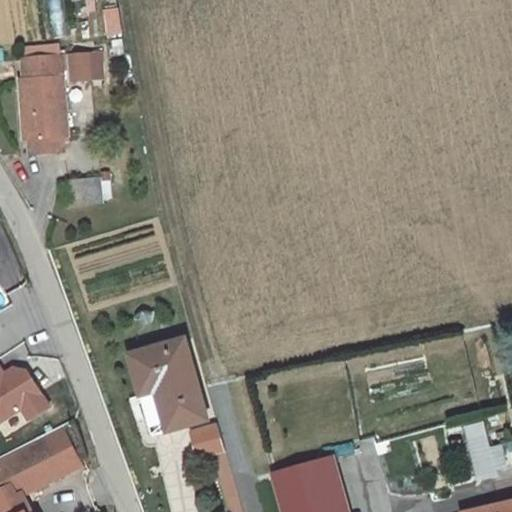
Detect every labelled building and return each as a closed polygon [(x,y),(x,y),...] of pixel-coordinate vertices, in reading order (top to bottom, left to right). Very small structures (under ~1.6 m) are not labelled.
[(88,45),(41,49),(43,75),(39,75),(43,130),(52,129),(53,145),(83,143),(82,125),(88,125),(84,69),(90,69),(88,45)] [(98,169),(108,169),(108,194),(126,192),(125,168),(116,168),(114,156),(97,158),(98,169)] [(90,195),(108,194),(108,169),(98,169),(89,169),(90,195)] [(0,279),(12,272),(0,251),(0,279)] [(153,348),(178,426),(230,411),(206,332),(153,348)] [(49,360),(38,358),(26,365),(16,350),(0,360),(0,392),(4,391),(18,414),(43,398),(51,409),(72,396),(49,360)] [(237,412),(214,419),(222,446),(246,439),(237,412)] [(0,457),(18,448),(0,417),(0,457)] [(83,418),(63,428),(81,464),(101,454),(83,418)] [(474,479),(509,474),(505,444),(489,446),(486,422),(467,424),(474,479)] [(63,428),(9,456),(23,483),(11,489),(20,508),(11,511),(69,511),(69,510),(65,511),(47,511),(47,509),(54,506),(42,483),(81,464),(63,428)] [(365,511),(347,445),(286,463),(299,511),(365,511)] [(511,511),(511,497),(482,504),(483,511),(511,511)]
